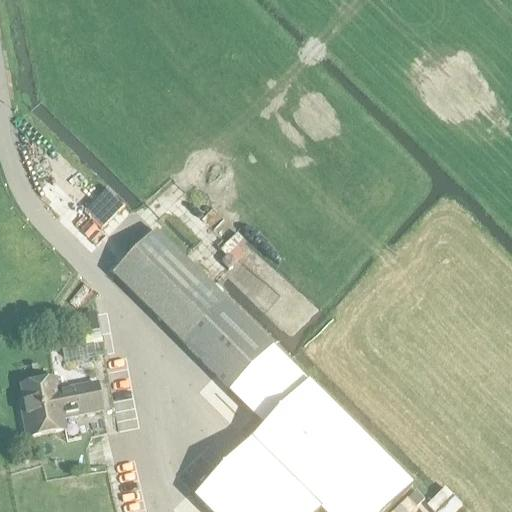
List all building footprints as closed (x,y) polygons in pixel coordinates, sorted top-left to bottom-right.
[(228,304),(171,248),(157,233),(113,277),(127,292),(184,348),(229,393),(264,428),(319,483),(322,486),(366,441),(273,349),(228,304)] [(80,316),(85,336),(87,336),(99,333),(94,313),(80,316)] [(87,336),(76,338),(81,363),(88,362),(88,359),(104,357),(99,333),(87,336)] [(81,363),(76,338),(70,340),(61,342),(65,366),(81,363)] [(100,385),(58,393),(56,381),(22,388),(25,404),(21,405),(28,439),(65,431),(63,420),(105,411),(100,385)] [(389,511),(413,488),(366,441),(322,486),(319,483),(264,428),(194,499),(207,511),(389,511)]
